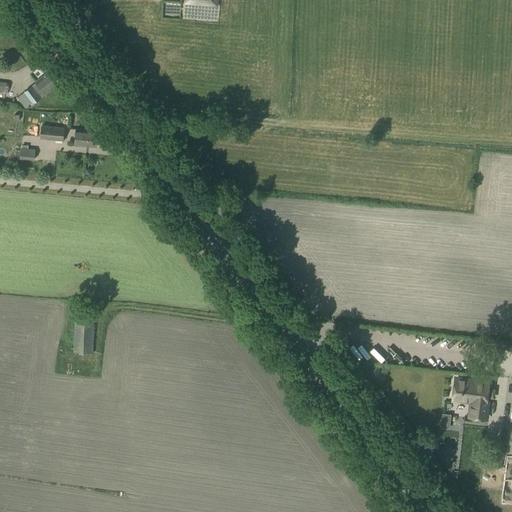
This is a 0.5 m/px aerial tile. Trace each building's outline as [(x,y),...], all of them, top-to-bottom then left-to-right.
[(35,83),(16,98),(24,108),(31,102),(32,104),(61,82),(51,69),(34,82),(35,83)] [(0,82),(0,93),(7,94),(8,83),(0,82)] [(42,126),(41,139),(63,141),(64,128),(42,126)] [(76,129),(75,145),(96,147),(98,131),(76,129)] [(21,148),(20,158),(34,160),(35,150),(21,148)] [(75,318),(73,352),(92,353),(94,319),(75,318)] [(454,379),(452,397),(472,400),(472,402),(486,404),(487,389),(480,388),(481,380),(471,379),(471,381),(454,379)]
